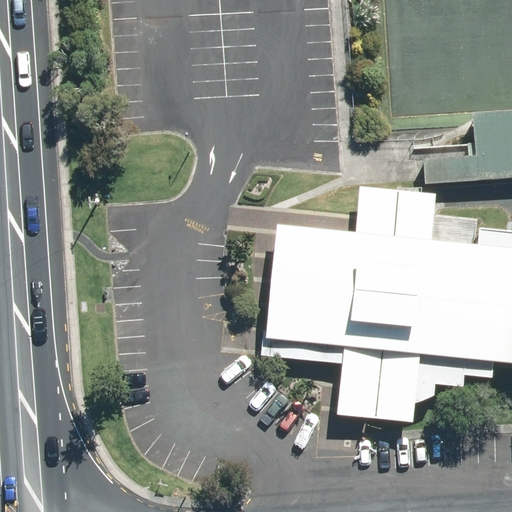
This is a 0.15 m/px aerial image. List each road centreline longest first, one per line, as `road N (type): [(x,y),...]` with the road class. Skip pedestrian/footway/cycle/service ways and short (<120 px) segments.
road 1 (trunk): [(3,0),(35,511)]
road 2 (unknown): [(339,511),(310,476),(205,412),(190,384),(179,272),(229,144)]
road 3 (unknown): [(229,144),(173,106),(164,0)]
road 4 (unknown): [(281,0),(288,98),(277,119)]
